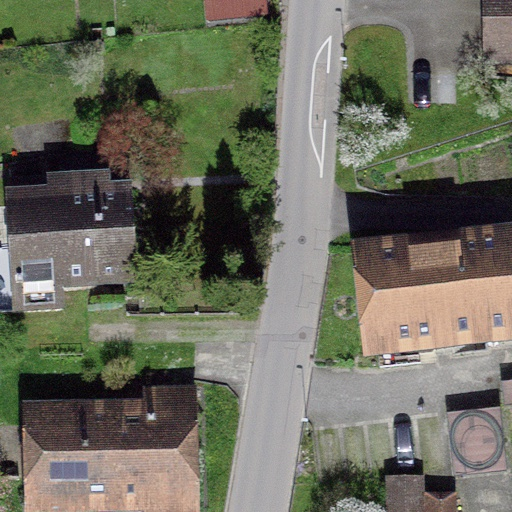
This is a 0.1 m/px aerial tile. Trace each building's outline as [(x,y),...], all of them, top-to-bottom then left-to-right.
[(511,5),(492,6),(495,71),(511,70),(511,5)] [(141,212),(30,217),(34,305),(145,300),(141,212)] [(511,261),(373,275),(383,370),(511,356),(511,261)] [(194,419),(44,422),(45,511),(86,511),(196,510),(194,419)] [(425,511),(427,479),(390,477),(388,511),(425,511)]
